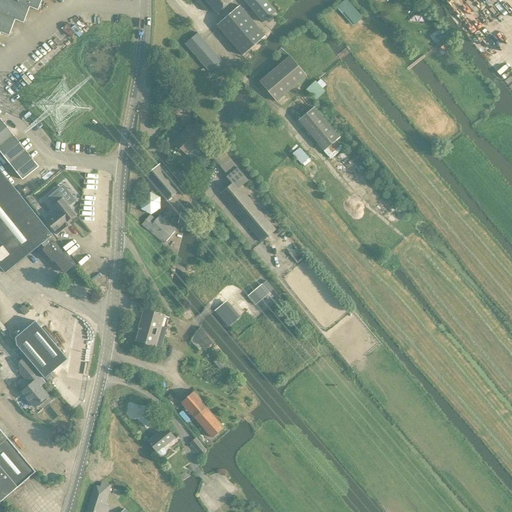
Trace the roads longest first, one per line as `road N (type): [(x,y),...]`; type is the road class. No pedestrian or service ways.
road 1 (tertiary): [(121,164),(106,351),(66,511)]
road 2 (unclassified): [(0,66),(74,1),(145,8)]
road 3 (tertiary): [(145,8),(121,164)]
road 4 (unclassified): [(121,164),(50,158),(0,95)]
